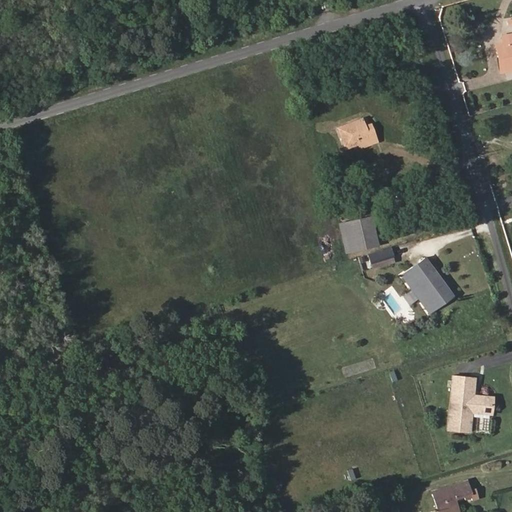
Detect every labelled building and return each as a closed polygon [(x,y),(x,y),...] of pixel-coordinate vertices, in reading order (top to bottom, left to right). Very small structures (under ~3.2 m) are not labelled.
[(496,45),(500,72),(511,70),(511,34),(502,36),(503,44),(496,45)] [(366,129),(364,125),(362,119),(339,126),(345,147),(358,143),(375,137),(372,127),(366,129)] [(375,137),(358,143),(360,147),(377,142),(375,137)] [(374,245),(368,218),(338,225),(344,252),(374,245)] [(363,269),(405,256),(400,240),(358,254),(363,269)] [(453,296),(425,258),(406,272),(433,310),(453,296)] [(492,414),(493,397),(482,396),(474,395),(475,390),(476,378),(454,375),(447,430),(470,432),(472,410),(477,411),(477,412),(492,414)] [(440,501),(437,502),(439,509),(430,511),(459,511),(455,496),(471,491),(468,480),(436,490),(440,501)]
